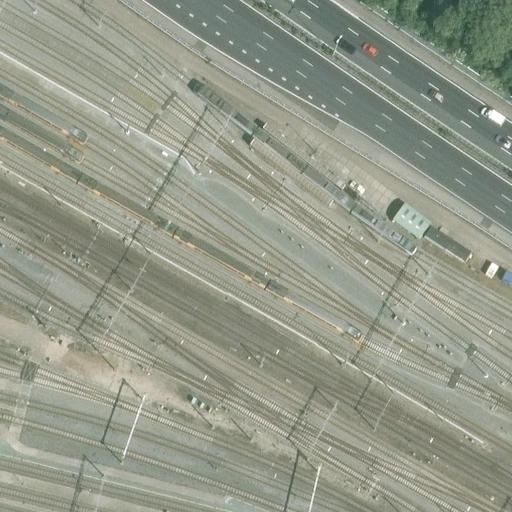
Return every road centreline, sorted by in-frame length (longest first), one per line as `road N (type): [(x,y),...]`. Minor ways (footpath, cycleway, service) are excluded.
road 1 (motorway): [(201,0),(511,211)]
road 2 (motorway): [(511,148),(293,0)]
